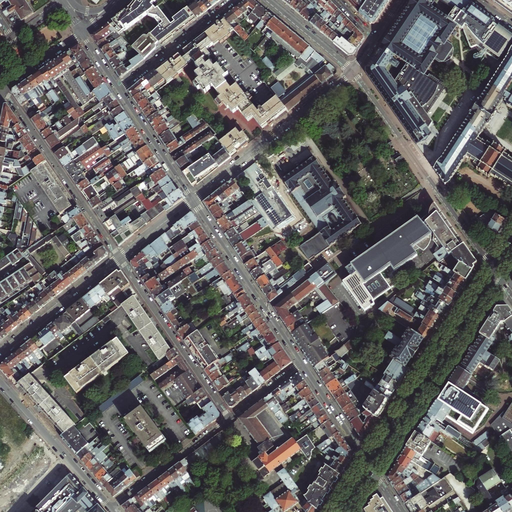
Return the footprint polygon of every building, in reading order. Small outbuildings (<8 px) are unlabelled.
[(25,0),(0,0),(0,4),(5,1),(10,8),(3,13),(6,18),(13,28),(21,23),(34,13),(28,4),(25,0)] [(136,0),(131,7),(108,24),(115,31),(119,35),(148,14),(150,4),(154,0),(136,0)] [(193,1),(192,0),(186,0),(191,6),(188,8),(197,19),(201,16),(204,14),(193,1)] [(208,10),(199,0),(194,0),(193,1),(204,14),(206,12),(208,10)] [(213,7),(206,0),(199,0),(208,10),(210,8),(213,7)] [(251,14),(259,5),(254,1),(252,0),(245,0),(242,2),(248,10),(251,14)] [(295,0),(290,6),(292,8),(294,10),(302,2),(303,0),(295,0)] [(305,5),(302,2),(294,10),(297,13),(300,15),(305,9),(307,7),(311,4),(312,3),(309,0),(305,5)] [(322,1),(323,0),(314,0),(312,3),(311,4),(314,7),(316,8),(318,5),(321,1),(322,1)] [(323,9),(330,1),(329,0),(323,0),(322,1),(321,1),(318,5),(316,8),(319,11),(320,12),(321,11),(319,9),(321,7),(323,9)] [(359,13),(368,0),(346,0),(351,4),(359,13)] [(368,0),(359,13),(359,14),(366,21),(370,25),(375,23),(390,1),(390,0),(368,0)] [(413,0),(406,10),(400,19),(387,38),(387,39),(382,47),(395,55),(407,64),(413,68),(424,75),(430,67),(435,59),(439,62),(445,62),(449,59),(451,57),(452,54),(453,50),(450,44),(447,42),(449,39),(458,26),(453,22),(448,19),(447,18),(432,7),(428,5),(420,0),(413,0)] [(420,0),(428,5),(432,7),(436,0),(437,0),(454,12),(448,19),(453,22),(454,22),(458,15),(460,12),(466,16),(486,31),(487,30),(493,21),(494,20),(486,14),(474,5),(466,0),(420,0)] [(511,0),(495,0),(494,2),(511,14),(511,0)] [(330,10),(334,5),(332,3),(330,1),(323,9),(325,11),(323,13),(321,11),(320,12),(324,16),(326,15),(327,13),(327,12),(329,9),(330,10)] [(248,10),(242,2),(240,5),(237,7),(246,18),(248,17),(245,13),(248,10)] [(197,19),(188,8),(173,20),(174,21),(170,23),(157,7),(156,6),(154,7),(150,4),(148,14),(149,15),(148,16),(155,20),(160,27),(153,34),(152,33),(150,34),(158,43),(162,46),(197,19)] [(262,21),(268,13),(264,9),(259,5),(251,14),(248,17),(255,22),(258,18),(262,21)] [(330,19),(338,10),(336,8),(334,5),(330,10),(329,9),(327,12),(327,13),(326,15),(330,19)] [(246,18),(237,7),(234,9),(231,11),(241,22),(246,18)] [(307,11),(305,9),(300,15),(303,18),(307,21),(312,16),(309,13),(311,11),(309,9),(307,11)] [(333,25),(342,14),(340,12),(338,10),(330,19),(329,21),(333,25)] [(241,22),(231,11),(228,14),(238,25),(241,22)] [(319,17),(311,11),(309,13),(312,16),(307,21),(310,23),(315,27),(324,16),(320,12),(319,11),(318,13),(320,15),(319,17)] [(465,30),(464,31),(465,31),(479,41),(486,31),(466,16),(460,12),(458,15),(454,22),(453,22),(458,26),(460,28),(461,27),(464,29),(465,30)] [(267,26),(274,18),(271,15),(268,13),(262,21),(256,27),(259,29),(264,23),(267,26)] [(238,25),(228,14),(226,15),(223,18),(224,19),(233,29),(234,30),(239,26),(238,25)] [(340,25),(346,18),(344,16),(342,14),(333,25),(337,28),(338,27),(337,25),(338,23),(340,25)] [(324,16),(315,27),(317,29),(320,31),(326,24),(324,22),(326,20),(328,22),(329,21),(324,16)] [(274,33),(282,24),(278,21),(274,18),(267,26),(262,32),(264,34),(265,33),(265,32),(267,30),(269,32),(266,36),(267,36),(269,38),(271,36),(274,33)] [(345,29),(351,22),(348,20),(346,18),(340,25),(338,27),(337,28),(342,33),(343,31),(341,29),(343,28),(345,29)] [(273,118),(285,108),(279,101),(276,97),(262,108),(261,107),(260,107),(259,108),(259,109),(259,110),(258,111),(249,100),(252,98),(248,92),(245,95),(236,85),(230,90),(222,80),(228,74),(220,64),(213,69),(209,64),(211,63),(207,57),(210,55),(206,50),(218,40),(220,43),(231,34),(229,32),(233,29),(224,19),(221,22),(222,24),(221,24),(219,22),(218,22),(217,22),(216,23),(216,24),(217,24),(218,27),(217,28),(214,24),(209,28),(206,30),(204,32),(204,33),(183,50),(187,56),(183,59),(179,54),(173,58),(176,62),(175,63),(173,61),(173,60),(172,60),(171,60),(170,61),(170,62),(172,65),(171,66),(167,61),(161,65),(162,67),(160,69),(156,72),(163,79),(167,83),(172,79),(173,80),(178,76),(177,75),(188,66),(187,65),(191,61),(199,72),(196,74),(200,79),(193,85),(198,90),(200,88),(204,94),(212,87),(220,97),(215,101),(219,107),(225,103),(233,113),(240,108),(244,113),(242,114),(247,120),(252,116),(261,127),(267,123),(269,127),(275,122),(272,119),(273,118)] [(333,25),(329,21),(328,22),(326,24),(320,31),(322,33),(324,35),(333,25)] [(511,34),(499,25),(493,21),(487,30),(506,44),(511,37),(511,35),(511,34)] [(350,35),(356,28),(353,25),(351,22),(345,29),(343,31),(342,33),(339,36),(342,38),(347,32),(350,35)] [(115,31),(108,24),(105,26),(102,28),(106,33),(107,32),(108,34),(108,35),(109,36),(112,34),(115,31)] [(265,57),(261,60),(272,72),(277,78),(297,62),(310,47),(295,35),(284,26),(282,24),(274,33),(271,36),(296,57),(278,71),(265,57)] [(337,28),(333,25),(324,35),(326,37),(329,38),(337,28)] [(249,36),(239,26),(234,30),(244,42),(249,36)] [(106,33),(102,28),(91,36),(95,41),(97,44),(105,38),(109,36),(108,35),(108,34),(107,32),(106,33)] [(342,33),(337,28),(329,38),(331,41),(334,43),(339,36),(342,33)] [(350,35),(361,44),(363,41),(364,39),(364,36),(356,28),(350,35)] [(482,49),(495,60),(497,57),(506,44),(487,30),(486,31),(479,41),(465,31),(464,31),(471,48),(477,45),(482,49)] [(105,38),(97,44),(99,48),(101,50),(116,40),(122,37),(119,35),(115,31),(112,34),(113,36),(107,40),(105,38)] [(135,50),(140,55),(144,60),(155,49),(156,48),(156,47),(156,46),(156,45),(158,43),(150,34),(147,37),(146,37),(146,36),(145,36),(144,36),(143,37),(132,48),(135,50)] [(359,47),(361,44),(350,35),(345,41),(357,50),(359,47)] [(269,38),(267,36),(258,47),(263,50),(271,40),(269,38)] [(357,50),(345,41),(342,38),(339,36),(334,43),(342,50),(350,56),(353,56),(357,50)] [(127,43),(122,37),(116,40),(120,46),(124,52),(109,62),(113,68),(114,70),(116,72),(124,66),(120,61),(122,60),(122,61),(123,61),(127,59),(127,57),(128,56),(125,52),(127,50),(124,45),(127,43)] [(116,40),(101,50),(104,54),(105,56),(120,46),(116,40)] [(66,53),(71,59),(83,51),(81,48),(79,44),(69,51),(66,53)] [(120,46),(105,56),(108,60),(109,62),(124,52),(120,46)] [(279,101),(285,108),(288,112),(314,92),(329,79),(334,75),(332,71),(334,67),(329,63),(322,69),(320,66),(325,60),(310,47),(297,62),(277,78),(280,82),(296,69),(298,67),(300,68),(300,67),(308,73),(310,76),(279,101)] [(395,55),(382,47),(366,69),(366,73),(376,87),(414,142),(417,145),(426,143),(432,135),(429,131),(428,130),(432,123),(426,115),(445,87),(429,76),(428,78),(424,75),(413,68),(407,64),(395,82),(386,69),(395,55)] [(466,157),(478,138),(489,122),(491,119),(503,100),(506,102),(506,103),(506,105),(511,108),(511,47),(511,48),(508,54),(509,54),(503,63),(501,66),(486,89),(441,159),(440,159),(433,169),(445,186),(450,182),(466,157)] [(85,54),(83,51),(71,59),(73,62),(74,64),(75,66),(76,65),(76,64),(87,57),(85,54)] [(65,54),(62,56),(60,57),(71,73),(77,69),(75,66),(74,64),(73,62),(71,59),(66,53),(65,54)] [(124,66),(116,72),(119,77),(120,79),(139,64),(145,60),(144,60),(140,55),(137,58),(124,66)] [(62,66),(64,69),(60,72),(63,75),(83,106),(90,101),(87,97),(83,91),(76,80),(71,73),(60,57),(59,58),(58,59),(62,64),(62,66)] [(88,58),(87,57),(76,64),(76,65),(75,66),(77,69),(90,61),(88,58)] [(60,72),(64,69),(62,66),(62,64),(58,59),(56,60),(54,62),(60,72)] [(93,65),(90,61),(77,69),(71,73),(76,80),(95,68),(93,65)] [(52,63),(51,64),(49,65),(59,78),(63,75),(60,72),(54,62),(52,63)] [(57,85),(61,82),(59,78),(49,65),(48,66),(47,67),(45,67),(57,85)] [(43,69),(41,70),(40,72),(47,83),(50,81),(55,88),(58,86),(57,85),(45,67),(43,69)] [(99,74),(95,68),(76,80),(83,91),(88,88),(89,87),(87,84),(86,85),(83,80),(86,78),(87,77),(92,85),(102,78),(101,77),(99,74)] [(163,79),(156,72),(155,71),(153,72),(148,76),(145,78),(156,92),(161,88),(158,84),(163,79)] [(56,104),(52,99),(49,94),(53,91),(47,83),(40,72),(38,73),(34,75),(33,76),(44,93),(53,105),(56,104)] [(33,76),(30,78),(27,80),(39,96),(44,93),(33,76)] [(104,82),(102,78),(92,85),(91,86),(93,88),(91,89),(90,89),(89,89),(88,88),(83,91),(87,97),(106,84),(104,82)] [(140,82),(144,88),(146,90),(148,93),(150,95),(151,96),(156,93),(156,92),(145,78),(143,80),(140,82)] [(37,108),(43,104),(39,96),(27,80),(26,81),(23,83),(21,84),(35,104),(37,108)] [(68,91),(61,82),(57,85),(58,86),(64,94),(68,91)] [(144,88),(140,82),(135,86),(128,91),(130,94),(133,98),(142,93),(140,90),(141,89),(141,88),(142,89),(143,89),(144,88)] [(286,93),(279,83),(271,89),(279,99),(286,93)] [(21,84),(19,85),(18,87),(28,102),(30,105),(31,107),(35,104),(21,84)] [(110,91),(106,84),(87,97),(90,101),(96,97),(100,103),(113,95),(110,91)] [(22,107),(28,102),(18,87),(15,88),(13,90),(13,93),(22,107)] [(148,93),(146,90),(142,93),(133,98),(135,101),(137,105),(147,98),(147,97),(145,98),(144,96),(148,93)] [(156,93),(151,96),(148,98),(147,98),(137,105),(139,108),(142,112),(159,100),(161,99),(156,93)] [(115,98),(113,95),(100,103),(91,110),(92,113),(100,107),(102,111),(117,101),(115,98)] [(158,108),(162,105),(159,100),(142,112),(143,114),(144,115),(157,107),(158,108)] [(120,105),(117,101),(102,111),(96,115),(98,118),(103,114),(102,113),(103,112),(106,117),(121,107),(120,105)] [(69,102),(63,106),(69,115),(71,114),(75,111),(72,107),(69,102)] [(20,124),(15,116),(6,104),(4,105),(2,117),(0,126),(0,127),(8,129),(10,123),(11,122),(13,125),(11,126),(12,127),(9,129),(12,130),(20,124)] [(147,119),(164,108),(162,105),(158,108),(157,107),(144,115),(146,117),(147,119)] [(33,123),(35,125),(46,117),(44,113),(45,113),(47,113),(53,108),(51,106),(47,109),(41,114),(40,112),(36,114),(38,116),(32,120),(33,123)] [(168,108),(167,106),(164,108),(147,119),(148,121),(150,123),(166,112),(167,112),(166,110),(168,108)] [(124,111),(121,107),(106,117),(88,129),(89,131),(92,135),(105,127),(108,125),(125,113),(124,111)] [(80,108),(75,111),(80,117),(84,114),(80,108)] [(80,118),(80,117),(75,111),(71,114),(75,121),(80,118)] [(170,121),(176,117),(174,115),(170,117),(166,112),(150,123),(152,126),(155,131),(170,121)] [(36,127),(38,129),(42,127),(46,124),(59,115),(57,113),(50,118),(48,115),(46,117),(35,125),(36,127)] [(128,117),(125,113),(108,125),(110,127),(113,125),(115,127),(118,124),(119,126),(129,120),(128,117)] [(40,132),(41,134),(51,128),(53,126),(50,123),(52,122),(53,122),(60,118),(59,115),(46,124),(47,124),(42,127),(38,129),(40,132)] [(196,128),(202,124),(193,115),(189,117),(196,128)] [(68,116),(62,120),(67,127),(72,123),(68,116)] [(49,146),(52,149),(61,143),(58,139),(79,125),(81,129),(86,126),(80,118),(75,121),(72,123),(67,127),(57,133),(46,141),(49,146)] [(133,125),(129,120),(119,126),(118,124),(115,127),(113,125),(110,127),(108,125),(105,127),(115,141),(118,139),(135,128),(133,125)] [(170,121),(155,131),(158,135),(159,137),(180,124),(181,123),(178,120),(172,125),(170,123),(171,122),(170,121)] [(205,122),(202,124),(196,128),(182,137),(186,142),(187,141),(190,139),(194,136),(197,134),(201,132),(204,130),(207,128),(209,127),(205,122)] [(17,135),(24,130),(22,127),(20,124),(12,130),(14,137),(17,135)] [(180,124),(159,137),(163,143),(166,148),(177,140),(172,132),(173,131),(174,132),(175,132),(182,127),(180,124)] [(70,141),(72,143),(73,142),(79,138),(84,135),(89,131),(88,129),(86,126),(81,129),(70,137),(72,139),(70,141)] [(8,129),(0,127),(0,134),(14,137),(12,130),(9,129),(8,129)] [(45,140),(46,141),(57,133),(57,132),(56,132),(55,131),(54,132),(51,128),(41,134),(43,136),(45,140)] [(138,133),(135,128),(118,139),(121,144),(113,149),(115,152),(120,149),(140,135),(138,133)] [(21,140),(28,136),(26,133),(24,130),(17,135),(21,140)] [(226,138),(219,143),(229,156),(235,151),(237,153),(241,150),(248,144),(246,142),(245,141),(248,139),(243,132),(240,135),(236,130),(226,138)] [(214,137),(211,132),(209,133),(205,135),(202,137),(199,139),(196,142),(192,144),(189,146),(186,148),(182,150),(179,153),(175,155),(172,157),(176,162),(197,148),(202,145),(208,141),(214,137)] [(14,137),(0,134),(0,141),(6,143),(7,143),(8,139),(14,140),(14,143),(12,143),(12,144),(13,144),(13,145),(16,144),(16,143),(15,139),(14,137)] [(87,139),(84,135),(79,138),(83,145),(86,143),(85,141),(87,139)] [(143,139),(140,135),(120,149),(121,150),(123,149),(126,153),(134,148),(144,141),(143,139)] [(19,153),(33,143),(30,140),(28,136),(21,140),(19,141),(19,142),(21,145),(16,149),(19,153)] [(177,140),(166,148),(168,150),(170,153),(186,142),(182,137),(177,140)] [(83,145),(73,152),(76,155),(78,158),(98,144),(93,138),(86,143),(83,145)] [(478,138),(466,157),(474,162),(473,164),(478,167),(476,169),(489,177),(490,175),(495,178),(495,177),(511,188),(511,159),(509,157),(510,156),(505,153),(506,151),(493,143),(492,145),(487,142),(486,143),(478,138)] [(390,140),(384,144),(387,149),(392,146),(392,143),(390,140)] [(146,145),(144,141),(134,148),(137,152),(137,153),(136,151),(133,153),(133,152),(127,156),(127,157),(124,159),(124,160),(125,162),(147,147),(146,145)] [(72,143),(65,148),(67,151),(70,149),(75,145),(73,142),(72,143)] [(221,151),(217,154),(221,158),(225,163),(228,160),(231,158),(229,156),(219,143),(219,142),(216,144),(221,151)] [(7,143),(6,143),(6,147),(5,150),(12,152),(13,145),(13,144),(12,144),(7,143)] [(28,155),(37,149),(35,146),(33,143),(19,153),(19,157),(18,162),(25,157),(23,153),(25,151),(28,155)] [(53,152),(55,155),(65,148),(61,143),(52,149),(53,152)] [(67,172),(77,187),(87,180),(83,174),(87,171),(91,177),(98,172),(111,163),(107,157),(102,150),(98,144),(78,158),(64,168),(67,172)] [(107,146),(102,150),(107,157),(112,154),(107,146)] [(150,150),(147,147),(125,162),(123,163),(124,164),(127,168),(134,164),(134,161),(139,158),(140,159),(151,152),(150,150)] [(59,160),(60,161),(72,153),(70,149),(67,151),(65,148),(55,155),(56,156),(59,160)] [(199,152),(197,148),(176,162),(180,168),(183,172),(192,166),(190,164),(193,162),(190,158),(199,152)] [(12,152),(5,150),(0,149),(0,158),(5,159),(16,161),(18,162),(19,157),(19,153),(14,152),(12,152)] [(25,157),(28,160),(39,152),(38,151),(37,149),(28,155),(25,157)] [(294,159),(298,164),(311,155),(307,149),(294,159)] [(207,152),(209,155),(219,167),(222,165),(225,163),(221,158),(217,154),(215,156),(211,151),(209,152),(209,151),(207,152)] [(30,164),(33,162),(42,156),(41,154),(39,152),(28,160),(27,161),(30,164)] [(63,166),(64,168),(78,158),(76,155),(73,152),(72,153),(60,161),(61,163),(63,166)] [(153,155),(151,152),(140,159),(135,162),(139,167),(155,157),(153,155)] [(192,166),(183,172),(189,181),(192,186),(196,183),(197,185),(207,177),(219,167),(209,155),(192,166)] [(399,155),(394,158),(397,163),(403,159),(401,155),(399,155)] [(37,168),(46,162),(44,159),(42,156),(33,162),(37,168)] [(157,161),(155,157),(139,167),(134,171),(138,177),(146,172),(159,163),(157,161)] [(5,159),(0,158),(0,172),(3,173),(4,165),(9,166),(10,163),(5,162),(5,159)] [(332,183),(314,158),(282,180),(320,233),(300,247),(309,260),(314,257),(315,258),(361,226),(344,199),(346,198),(340,189),(335,181),(332,183)] [(23,178),(25,176),(22,170),(18,162),(16,161),(14,168),(16,169),(20,177),(23,178)] [(59,215),(63,213),(75,205),(59,181),(46,162),(37,168),(31,173),(59,215)] [(80,190),(82,193),(92,186),(105,176),(115,169),(111,163),(98,172),(100,175),(92,181),(91,180),(89,182),(87,180),(77,187),(80,190)] [(161,167),(159,163),(146,172),(149,177),(148,177),(149,179),(163,170),(161,167)] [(113,187),(113,186),(123,180),(122,179),(124,177),(127,175),(120,165),(115,169),(105,176),(113,187)] [(26,167),(23,169),(22,170),(25,176),(30,173),(28,169),(27,166),(26,167)] [(166,175),(163,170),(149,179),(143,183),(148,190),(158,184),(168,177),(166,175)] [(3,173),(0,172),(0,179),(6,180),(13,181),(14,175),(3,173)] [(268,225),(273,231),(278,227),(280,230),(294,219),(262,173),(258,176),(261,181),(259,183),(260,185),(259,186),(263,193),(250,202),(254,206),(258,212),(263,218),(268,225)] [(170,181),(168,177),(158,184),(159,185),(153,189),(156,193),(159,192),(172,183),(170,181)] [(240,195),(243,192),(239,187),(232,179),(230,182),(227,184),(239,199),(239,200),(242,198),(240,195)] [(113,186),(117,192),(127,186),(126,185),(123,180),(113,186)] [(105,192),(110,188),(106,182),(101,185),(105,192)] [(104,225),(116,217),(140,200),(138,197),(142,194),(148,190),(143,183),(130,191),(127,186),(117,192),(110,198),(93,209),(99,218),(104,225)] [(176,189),(172,183),(159,192),(160,194),(159,195),(160,198),(156,200),(157,201),(151,205),(148,199),(146,200),(142,203),(148,211),(149,210),(152,208),(155,206),(158,205),(160,203),(161,202),(164,200),(165,200),(177,191),(176,189)] [(239,199),(227,184),(224,186),(221,189),(231,202),(233,201),(232,199),(233,198),(236,201),(239,199)] [(4,187),(0,186),(0,193),(3,194),(3,191),(8,191),(9,188),(4,187)] [(89,203),(98,197),(99,196),(92,186),(82,193),(86,199),(89,203)] [(231,202),(221,189),(219,190),(215,193),(222,201),(226,207),(227,208),(230,206),(227,202),(228,201),(229,203),(231,202)] [(182,198),(177,191),(165,200),(168,205),(163,208),(165,210),(166,212),(183,200),(182,198)] [(92,208),(93,209),(110,198),(107,193),(103,196),(104,198),(100,200),(98,197),(89,203),(90,205),(92,208)] [(206,208),(208,210),(222,201),(215,193),(209,198),(203,203),(206,208)] [(142,194),(138,197),(140,200),(142,203),(146,200),(142,194)] [(462,205),(467,209),(473,202),(467,198),(462,205)] [(18,200),(17,204),(14,220),(19,222),(20,223),(24,224),(22,233),(20,233),(19,240),(17,240),(16,249),(18,250),(22,255),(26,252),(21,251),(22,248),(27,248),(29,250),(39,243),(45,239),(18,200)] [(211,215),(212,216),(226,207),(222,201),(208,210),(211,215)] [(233,211),(231,213),(216,223),(219,227),(221,229),(254,206),(250,202),(249,201),(237,209),(233,211)] [(462,246),(464,245),(456,234),(452,228),(435,204),(433,201),(432,203),(430,204),(429,206),(429,208),(428,210),(428,212),(428,214),(420,220),(418,218),(396,234),(390,226),(382,231),(374,238),(379,246),(351,265),(345,269),(350,277),(344,282),(362,308),(365,311),(374,304),(372,301),(373,300),(374,300),(390,289),(398,283),(391,274),(417,256),(414,252),(419,248),(423,251),(426,250),(427,249),(429,247),(430,245),(431,243),(431,240),(431,238),(431,235),(433,235),(433,237),(434,239),(434,240),(443,253),(445,251),(448,256),(452,253),(462,246)] [(228,209),(231,213),(233,211),(237,209),(233,204),(228,209)] [(62,218),(66,225),(82,214),(78,210),(75,205),(63,213),(65,216),(62,218)] [(258,212),(254,206),(221,229),(223,233),(225,235),(245,221),(253,215),(258,212)] [(215,221),(216,223),(231,213),(228,209),(227,208),(226,207),(212,216),(215,221)] [(154,218),(157,216),(152,208),(149,210),(154,218)] [(492,220),(501,227),(503,223),(505,221),(496,214),(485,208),(486,213),(484,216),(486,217),(488,214),(490,216),(492,215),(494,217),(492,220)] [(151,221),(154,218),(149,210),(148,211),(146,213),(151,221)] [(263,218),(258,212),(253,215),(258,222),(263,218)] [(147,224),(151,221),(146,213),(141,216),(142,217),(147,224)] [(67,232),(85,220),(83,217),(82,214),(66,225),(63,227),(67,232)] [(164,234),(161,237),(165,244),(170,241),(181,234),(198,222),(196,219),(193,214),(190,214),(183,219),(164,234)] [(108,231),(111,236),(121,229),(126,225),(133,235),(137,232),(147,224),(142,217),(130,226),(129,223),(132,221),(130,218),(121,224),(116,217),(104,225),(108,231)] [(249,227),(229,241),(232,246),(233,248),(244,241),(268,225),(263,218),(258,222),(249,227)] [(487,228),(497,234),(499,230),(501,227),(492,220),(488,218),(486,222),(479,218),(476,220),(487,228)] [(78,233),(89,225),(87,222),(85,220),(67,232),(71,237),(74,235),(72,233),(76,230),(78,233)] [(245,221),(225,235),(228,240),(229,241),(249,227),(245,221)] [(186,238),(202,227),(200,225),(198,222),(181,234),(182,235),(183,234),(186,238)] [(84,239),(94,232),(92,229),(89,225),(78,233),(74,235),(71,237),(76,244),(79,242),(77,238),(81,235),(84,239)] [(119,247),(133,235),(126,225),(121,229),(111,236),(113,238),(119,247)] [(197,240),(206,234),(205,232),(202,227),(186,238),(173,246),(169,250),(178,263),(179,262),(183,260),(187,257),(191,254),(187,247),(189,246),(197,240)] [(87,244),(97,237),(96,236),(95,233),(94,232),(84,239),(79,242),(76,244),(80,248),(87,244)] [(195,251),(211,241),(209,238),(206,234),(197,240),(200,245),(198,246),(196,246),(190,250),(190,248),(189,246),(187,247),(191,254),(195,251)] [(13,248),(16,249),(17,240),(18,237),(11,235),(9,238),(12,241),(13,248)] [(63,246),(65,248),(70,244),(63,235),(58,239),(63,246)] [(39,243),(42,247),(47,244),(52,240),(49,236),(45,239),(39,243)] [(56,237),(52,240),(56,245),(59,249),(63,246),(58,239),(56,237)] [(84,253),(101,242),(99,240),(97,237),(87,244),(88,247),(82,251),(84,253)] [(165,244),(161,237),(156,241),(150,246),(164,265),(168,270),(172,267),(175,265),(178,263),(169,250),(165,244)] [(173,246),(170,241),(165,244),(169,250),(173,246)] [(202,254),(214,246),(213,244),(211,241),(195,251),(199,257),(200,258),(201,257),(202,254)] [(244,241),(233,248),(236,252),(240,258),(251,251),(244,241)] [(244,264),(249,271),(250,273),(276,256),(287,248),(281,241),(265,251),(270,257),(268,259),(266,259),(261,262),(261,264),(259,265),(258,264),(259,263),(259,262),(259,261),(258,261),(257,261),(256,261),(259,259),(258,256),(244,264)] [(88,258),(104,247),(102,245),(101,242),(84,253),(88,258)] [(29,250),(32,254),(37,251),(42,247),(39,243),(29,250)] [(452,272),(466,281),(471,273),(474,268),(473,266),(477,264),(470,253),(464,245),(462,246),(452,253),(458,263),(452,272)] [(63,246),(59,249),(62,253),(66,257),(70,254),(65,248),(63,246)] [(164,265),(150,246),(146,249),(142,252),(149,262),(151,264),(156,270),(157,269),(160,268),(164,265)] [(201,260),(216,249),(215,248),(214,246),(202,254),(201,257),(200,258),(201,260)] [(104,247),(88,258),(94,266),(101,261),(107,256),(108,253),(106,250),(104,247)] [(219,254),(216,249),(201,260),(195,264),(197,266),(204,262),(207,266),(221,256),(219,254)] [(251,251),(240,258),(243,262),(244,264),(258,256),(254,249),(251,251)] [(0,269),(1,270),(11,263),(12,266),(15,274),(0,284),(0,309),(3,308),(22,295),(27,292),(31,289),(36,286),(39,284),(44,281),(45,280),(44,279),(42,277),(34,269),(27,260),(22,255),(18,250),(4,259),(0,261),(0,269)] [(31,257),(31,254),(32,254),(29,250),(26,252),(22,255),(27,260),(31,257)] [(75,256),(87,272),(91,269),(94,266),(88,258),(84,253),(82,251),(76,256),(75,256)] [(131,264),(136,271),(149,262),(142,252),(139,255),(131,261),(131,264)] [(70,260),(76,267),(83,275),(85,274),(87,272),(75,256),(73,258),(71,259),(70,260)] [(215,270),(225,263),(224,260),(221,256),(207,266),(199,271),(203,276),(214,269),(215,270)] [(276,256),(250,273),(254,279),(256,282),(275,269),(283,264),(276,256)] [(34,269),(39,265),(35,261),(31,257),(27,260),(34,269)] [(65,264),(71,271),(78,279),(81,277),(83,275),(76,267),(73,270),(72,269),(73,267),(68,262),(65,264)] [(139,276),(142,280),(149,275),(146,271),(148,269),(147,267),(151,264),(149,262),(136,271),(139,276)] [(219,279),(231,271),(229,268),(225,263),(215,270),(205,276),(208,281),(216,276),(216,277),(217,276),(219,279)] [(309,264),(303,268),(307,273),(313,269),(310,265),(309,264)] [(329,264),(317,274),(325,284),(338,274),(329,264)] [(34,269),(42,277),(46,273),(42,269),(39,265),(34,269)] [(450,274),(447,279),(461,288),(463,284),(466,281),(452,272),(442,265),(440,269),(448,275),(449,273),(450,274)] [(67,275),(73,283),(76,281),(78,279),(71,271),(68,274),(67,273),(68,272),(68,271),(63,266),(61,268),(67,275)] [(189,268),(186,269),(184,271),(185,273),(188,278),(195,273),(197,272),(195,269),(193,271),(192,273),(189,268)] [(275,269),(256,282),(260,288),(262,291),(285,275),(289,272),(286,268),(278,273),(275,269)] [(303,268),(275,290),(266,297),(269,301),(270,303),(307,273),(303,268)] [(144,284),(145,285),(152,280),(150,277),(151,276),(152,277),(156,274),(157,275),(159,274),(159,272),(157,269),(156,270),(149,275),(142,280),(143,282),(144,284)] [(220,287),(235,277),(233,275),(231,271),(219,279),(213,283),(217,289),(220,287)] [(55,272),(50,276),(62,292),(66,289),(71,285),(61,273),(58,276),(55,272)] [(62,272),(61,273),(71,285),(72,284),(73,283),(67,275),(66,275),(65,276),(62,272)] [(100,286),(108,296),(119,288),(122,291),(130,285),(121,272),(119,274),(118,272),(110,278),(100,286)] [(442,285),(457,294),(459,291),(461,288),(447,279),(438,272),(434,279),(442,285)] [(200,280),(195,273),(188,278),(193,285),(200,280)] [(327,301),(332,307),(339,302),(325,284),(317,274),(310,279),(317,288),(327,301)] [(285,275),(262,291),(265,295),(266,297),(275,290),(273,286),(275,286),(276,284),(277,285),(285,280),(284,280),(287,278),(285,275)] [(44,281),(57,296),(59,294),(62,292),(50,276),(46,279),(45,280),(44,281)] [(233,295),(243,289),(240,285),(235,277),(220,287),(226,296),(225,296),(226,296),(223,298),(228,307),(230,306),(232,304),(229,300),(228,298),(230,297),(233,295)] [(147,289),(150,293),(161,286),(159,283),(160,282),(161,281),(160,280),(158,280),(158,281),(156,278),(152,280),(145,285),(147,289)] [(188,278),(184,281),(182,282),(188,291),(194,287),(193,285),(188,278)] [(315,290),(317,288),(310,279),(291,294),(298,303),(315,290)] [(39,284),(52,300),(54,298),(57,296),(44,281),(39,284)] [(168,284),(169,287),(171,289),(172,289),(176,287),(172,281),(170,282),(168,284)] [(428,285),(453,301),(455,297),(457,294),(442,285),(440,288),(430,282),(428,285)] [(37,293),(38,295),(46,305),(49,302),(52,300),(39,284),(36,286),(40,291),(37,293)] [(155,300),(162,295),(170,290),(171,289),(169,287),(168,288),(168,287),(166,288),(164,284),(161,286),(150,293),(152,296),(155,300)] [(176,287),(172,289),(175,293),(182,288),(179,284),(176,287)] [(124,294),(129,300),(134,296),(136,294),(133,290),(130,285),(122,291),(124,294)] [(425,292),(449,307),(451,304),(453,301),(428,285),(426,288),(427,289),(425,292)] [(111,300),(108,296),(100,286),(98,288),(94,290),(102,300),(105,297),(109,302),(111,300)] [(198,294),(194,287),(188,291),(193,297),(198,294)] [(325,302),(327,301),(317,288),(315,290),(325,302)] [(31,298),(33,300),(40,309),(43,307),(46,305),(38,295),(36,297),(34,294),(31,289),(27,292),(30,296),(31,298)] [(237,301),(246,294),(245,292),(243,289),(233,295),(237,301)] [(102,300),(94,290),(91,293),(89,295),(96,305),(102,300)] [(162,295),(155,300),(158,304),(161,309),(170,303),(169,301),(174,297),(170,290),(162,295)] [(22,295),(27,301),(36,313),(38,311),(40,309),(33,300),(31,301),(30,299),(31,298),(30,296),(27,292),(22,295)] [(421,305),(421,306),(441,319),(445,313),(449,307),(425,292),(423,294),(421,293),(420,293),(418,292),(416,295),(418,296),(417,297),(424,301),(421,305)] [(116,306),(118,308),(121,306),(129,300),(124,294),(113,302),(116,306)] [(228,315),(250,300),(249,298),(246,294),(237,301),(235,302),(232,304),(230,306),(232,308),(230,310),(230,311),(227,313),(228,315)] [(291,294),(273,308),(276,311),(281,320),(283,322),(294,314),(291,309),(298,303),(291,294)] [(96,305),(89,295),(86,297),(82,300),(90,309),(95,305),(97,307),(98,307),(96,305)] [(159,361),(165,356),(172,351),(153,325),(138,302),(134,296),(129,300),(121,306),(125,311),(142,335),(150,348),(159,361)] [(388,302),(413,318),(416,313),(393,298),(388,302)] [(90,309),(82,300),(75,306),(67,312),(69,315),(70,315),(75,321),(90,309)] [(244,312),(254,305),(252,302),(250,300),(228,315),(218,322),(221,327),(227,324),(224,320),(229,317),(238,312),(240,315),(244,312)] [(24,307),(32,316),(34,314),(36,313),(27,301),(24,303),(23,302),(21,303),(24,307)] [(325,302),(316,308),(320,314),(332,307),(327,301),(325,302)] [(386,315),(409,329),(427,341),(428,339),(431,335),(433,331),(413,318),(388,302),(379,310),(381,311),(386,315)] [(164,312),(166,315),(175,309),(170,303),(161,309),(164,312)] [(11,309),(14,312),(23,323),(25,321),(27,320),(17,307),(16,305),(11,309)] [(241,323),(258,312),(256,309),(255,307),(254,305),(244,312),(246,315),(241,318),(239,315),(236,317),(238,319),(230,324),(229,322),(227,324),(221,327),(225,334),(241,323)] [(17,307),(27,320),(29,318),(32,316),(24,307),(23,308),(21,306),(20,307),(18,306),(17,307)] [(421,306),(416,313),(437,326),(439,323),(441,319),(421,306)] [(511,339),(511,312),(508,307),(502,307),(496,307),(493,313),(484,327),(480,333),(481,334),(491,341),(499,328),(505,327),(507,330),(506,331),(511,339)] [(4,320),(13,331),(16,329),(18,327),(5,311),(3,308),(0,309),(0,310),(2,313),(6,318),(4,320)] [(5,311),(18,327),(20,325),(23,323),(14,312),(11,313),(7,309),(5,311)] [(169,320),(172,324),(181,317),(180,316),(176,319),(174,316),(178,313),(175,309),(166,315),(169,320)] [(298,311),(294,314),(283,322),(285,325),(287,329),(302,319),(303,318),(298,311)] [(69,315),(67,312),(59,318),(53,323),(61,333),(75,321),(70,315),(69,315)] [(245,329),(262,318),(260,315),(258,312),(241,323),(245,329)] [(416,313),(413,318),(433,331),(435,329),(437,326),(416,313)] [(0,323),(0,325),(8,335),(10,333),(13,331),(4,320),(0,315),(0,321),(1,322),(2,322),(0,323)] [(110,315),(102,320),(105,324),(111,319),(111,320),(113,319),(110,315)] [(100,322),(95,316),(80,327),(85,334),(100,322)] [(175,328),(177,332),(187,326),(181,317),(172,324),(175,328)] [(250,335),(266,324),(264,321),(262,318),(245,329),(243,331),(245,334),(246,333),(248,336),(250,335)] [(302,319),(287,329),(289,331),(291,334),(306,324),(309,322),(308,320),(304,323),(302,319)] [(61,333),(53,323),(50,326),(47,327),(56,338),(57,339),(59,337),(61,339),(64,337),(61,333)] [(181,337),(184,341),(198,332),(192,323),(187,326),(177,332),(181,337)] [(253,341),(258,338),(270,329),(269,327),(266,324),(250,335),(253,341)] [(311,330),(306,324),(291,334),(294,339),(299,346),(303,353),(308,360),(311,364),(312,366),(314,368),(329,358),(325,352),(326,351),(312,329),(311,330)] [(56,338),(47,327),(44,331),(38,335),(37,336),(38,336),(34,340),(33,339),(32,340),(40,350),(56,338)] [(260,342),(273,334),(271,331),(270,329),(258,338),(260,342)] [(393,360),(408,370),(417,356),(427,341),(409,329),(401,340),(389,332),(384,338),(397,347),(390,358),(393,360)] [(194,357),(205,371),(220,361),(199,331),(198,332),(184,341),(194,357)] [(264,347),(277,339),(275,337),(273,334),(260,342),(263,346),(254,352),(256,354),(258,358),(267,352),(264,347)] [(494,343),(491,341),(481,334),(473,347),(471,346),(470,348),(469,350),(470,351),(459,368),(472,376),(481,363),(494,372),(501,361),(487,352),(494,343)] [(70,345),(66,339),(60,343),(64,349),(70,345)] [(73,373),(65,379),(77,393),(84,388),(120,360),(129,354),(117,339),(109,345),(73,373)] [(264,347),(267,352),(279,343),(278,342),(277,339),(264,347)] [(40,350),(32,340),(29,342),(26,344),(37,357),(40,355),(42,357),(44,355),(40,350)] [(248,352),(252,348),(249,343),(237,351),(241,356),(248,352)] [(271,360),(274,358),(284,351),(280,345),(279,343),(267,352),(258,358),(260,361),(268,356),(267,357),(269,359),(270,359),(271,360)] [(37,357),(26,344),(24,347),(21,349),(30,361),(31,362),(35,359),(35,360),(35,361),(40,367),(43,365),(37,357)] [(251,357),(256,354),(254,352),(252,348),(248,352),(251,357)] [(30,361),(21,349),(18,351),(15,353),(25,365),(28,369),(31,367),(28,363),(30,361)] [(174,360),(179,357),(177,353),(174,349),(172,351),(165,356),(169,361),(167,362),(166,361),(165,360),(159,365),(159,366),(160,367),(159,368),(160,370),(163,368),(166,365),(170,363),(174,360)] [(274,358),(276,362),(282,370),(292,362),(289,358),(286,353),(284,351),(274,358)] [(25,365),(15,353),(13,355),(10,357),(23,373),(26,378),(28,376),(25,372),(27,371),(25,368),(24,369),(22,367),(25,365)] [(232,354),(224,359),(225,361),(228,365),(236,360),(232,354)] [(336,363),(336,362),(340,360),(336,354),(332,357),(334,360),(336,363)] [(23,373),(10,357),(7,360),(5,362),(17,378),(23,373)] [(179,357),(174,360),(177,365),(178,367),(178,366),(183,363),(181,360),(179,357)] [(332,357),(329,358),(314,368),(316,372),(318,374),(329,367),(327,364),(334,360),(332,357)] [(207,375),(209,377),(219,371),(220,370),(219,370),(222,368),(220,365),(225,361),(224,359),(223,358),(220,361),(205,371),(207,375)] [(339,369),(344,372),(348,366),(340,360),(336,362),(339,365),(342,365),(339,369)] [(383,375),(385,376),(398,385),(404,376),(408,370),(393,360),(383,375)] [(17,378),(5,362),(0,365),(0,369),(5,374),(15,386),(18,384),(21,382),(17,378)] [(260,374),(265,383),(270,379),(278,373),(282,370),(276,362),(260,374)] [(184,375),(189,371),(187,369),(185,365),(180,368),(179,369),(180,370),(184,375)] [(331,371),(329,367),(318,374),(320,377),(322,380),(339,369),(338,367),(331,371)] [(472,376),(459,368),(458,367),(447,383),(474,400),(482,387),(470,380),(472,376)] [(256,369),(249,374),(259,388),(262,385),(265,383),(260,374),(256,369)] [(344,372),(339,369),(322,380),(324,384),(326,386),(336,379),(345,373),(344,372)] [(189,399),(202,390),(195,379),(189,371),(184,375),(180,377),(176,380),(175,380),(177,382),(188,399),(189,399)] [(212,381),(213,384),(224,377),(219,371),(209,377),(212,381)] [(243,378),(245,382),(253,392),(257,389),(259,388),(249,374),(248,372),(247,372),(248,375),(243,378)] [(290,392),(305,381),(303,379),(299,373),(285,383),(284,384),(288,389),(289,389),(290,389),(290,390),(290,391),(290,392)] [(21,382),(18,384),(22,388),(23,390),(37,405),(41,409),(64,435),(74,426),(76,425),(64,411),(52,399),(35,379),(30,375),(28,376),(26,378),(21,382)] [(338,383),(336,379),(326,386),(329,391),(332,395),(347,385),(355,379),(356,378),(354,375),(343,382),(342,380),(338,383)] [(140,376),(95,410),(99,416),(144,382),(140,376)] [(219,392),(225,388),(236,380),(234,377),(230,380),(231,382),(229,382),(225,376),(224,377),(213,384),(216,388),(219,392)] [(373,381),(377,384),(392,394),(395,390),(398,385),(385,376),(381,382),(375,378),(373,381)] [(355,379),(347,385),(351,391),(357,400),(358,402),(361,406),(364,409),(366,410),(367,411),(377,418),(383,409),(388,401),(374,391),(367,402),(361,394),(358,388),(361,383),(360,382),(355,379)] [(361,383),(374,391),(388,401),(390,398),(392,394),(377,384),(374,388),(373,388),(374,387),(362,379),(360,382),(361,383)] [(300,394),(309,387),(307,384),(305,381),(290,392),(286,395),(287,398),(286,399),(288,402),(291,400),(288,397),(297,391),(300,394)] [(234,387),(234,388),(242,400),(247,397),(248,396),(240,384),(238,382),(237,383),(238,384),(234,387)] [(241,383),(240,384),(248,396),(249,395),(253,392),(245,382),(242,384),(241,383)] [(288,389),(284,384),(283,385),(278,389),(284,397),(286,395),(290,392),(290,391),(290,390),(290,389),(289,389),(288,389)] [(347,385),(332,395),(334,398),(336,401),(351,391),(347,385)] [(302,401),(313,394),(311,391),(309,387),(300,394),(295,397),(297,400),(299,400),(299,401),(301,400),(302,401)] [(221,394),(222,396),(228,392),(225,388),(219,392),(221,394)] [(234,388),(228,392),(237,404),(238,403),(242,400),(234,388)] [(284,397),(278,389),(275,391),(274,392),(281,400),(285,398),(284,397)] [(197,405),(207,397),(205,394),(202,390),(189,399),(193,403),(195,401),(197,405)] [(351,391),(336,401),(339,406),(342,410),(352,403),(357,400),(351,391)] [(228,392),(222,396),(230,407),(233,408),(235,406),(237,404),(228,392)] [(281,400),(274,392),(271,394),(281,407),(284,405),(282,402),(281,400)] [(281,407),(271,394),(265,399),(263,400),(269,407),(281,424),(287,419),(281,411),(279,411),(279,412),(278,410),(281,408),(281,407)] [(302,409),(316,399),(314,396),(313,394),(302,401),(293,408),(295,411),(299,408),(300,410),(302,409)] [(450,408),(454,401),(444,395),(440,401),(450,408)] [(202,410),(204,409),(212,404),(210,401),(207,397),(197,405),(202,410)] [(292,423),(299,419),(320,404),(318,401),(316,399),(302,409),(303,410),(298,414),(297,412),(289,418),(292,423)] [(269,407),(263,400),(262,401),(239,418),(260,447),(258,449),(263,455),(252,463),(264,478),(301,450),(296,443),(293,439),(271,456),(268,452),(274,447),(272,444),(284,435),(265,410),(269,407)] [(455,418),(457,413),(454,411),(437,400),(433,406),(428,413),(442,423),(445,419),(448,421),(448,420),(451,421),(453,417),(455,418)] [(284,405),(281,407),(281,408),(285,413),(293,408),(288,402),(284,405)] [(352,403),(342,410),(344,414),(346,416),(361,406),(358,402),(357,402),(358,404),(354,406),(352,403)] [(200,420),(206,428),(216,420),(218,418),(219,414),(212,404),(204,409),(208,414),(200,420)] [(307,417),(309,419),(323,410),(322,407),(320,404),(299,419),(301,421),(307,417)] [(361,406),(346,416),(348,420),(350,422),(358,417),(362,415),(360,412),(362,411),(361,410),(364,409),(361,406)] [(139,438),(149,452),(166,440),(154,424),(142,408),(125,420),(139,438)] [(308,428),(313,425),(327,415),(325,412),(323,410),(309,419),(304,423),(308,428)] [(377,418),(367,411),(364,413),(362,415),(365,417),(365,418),(360,420),(358,417),(350,422),(351,424),(360,438),(364,438),(370,428),(377,418)] [(442,423),(428,413),(426,416),(425,418),(439,427),(442,423)] [(318,428),(331,420),(329,418),(327,415),(313,425),(313,426),(315,424),(318,428)] [(198,418),(188,425),(196,436),(197,434),(206,428),(200,420),(198,418)] [(439,427),(425,418),(420,425),(415,432),(431,443),(434,444),(441,434),(438,433),(440,431),(448,436),(449,436),(452,438),(453,436),(445,431),(439,427)] [(511,434),(510,431),(511,429),(511,424),(504,419),(502,421),(498,418),(491,426),(511,457),(511,434)] [(309,460),(311,455),(312,451),(316,448),(339,432),(335,427),(335,426),(331,420),(318,428),(296,443),(301,450),(309,460)] [(74,426),(64,435),(61,437),(64,439),(63,440),(71,449),(76,456),(89,444),(81,435),(81,434),(74,426)] [(445,431),(453,436),(461,442),(463,437),(461,436),(461,434),(457,432),(456,432),(453,431),(453,429),(449,427),(448,427),(447,429),(445,431)] [(227,428),(187,459),(194,469),(197,468),(199,467),(202,465),(206,463),(210,460),(214,456),(219,451),(223,445),(227,440),(229,437),(231,434),(227,428)] [(335,451),(338,453),(349,461),(352,456),(353,454),(341,436),(339,432),(316,448),(323,452),(329,448),(331,448),(332,446),(334,445),(332,441),(334,439),(340,447),(335,451)] [(431,443),(415,432),(413,436),(408,444),(407,445),(406,447),(419,456),(422,457),(423,455),(431,443)] [(89,444),(76,456),(79,459),(81,461),(88,455),(95,449),(92,446),(95,443),(93,441),(89,444)] [(477,447),(473,450),(479,453),(485,449),(481,444),(477,447)] [(88,455),(81,461),(84,464),(86,466),(102,451),(107,447),(105,445),(100,450),(97,447),(95,449),(88,455)] [(419,456),(406,447),(403,451),(401,455),(415,464),(429,473),(431,469),(417,459),(419,456)] [(328,456),(345,467),(348,463),(349,461),(338,453),(335,457),(333,455),(331,455),(334,451),(331,448),(329,448),(323,452),(328,456)] [(102,451),(86,466),(89,469),(90,471),(107,457),(102,451)] [(396,463),(408,471),(414,475),(419,478),(424,481),(428,479),(412,469),(415,464),(401,455),(399,458),(396,463)] [(326,465),(339,474),(340,475),(343,471),(345,467),(328,456),(326,459),(329,461),(326,465)] [(107,457),(90,471),(93,474),(95,476),(111,462),(107,457)] [(185,459),(180,463),(185,470),(187,469),(186,467),(188,465),(189,464),(185,459)] [(111,462),(95,476),(98,480),(99,482),(108,474),(106,471),(114,464),(111,462)] [(185,470),(180,463),(179,464),(174,467),(185,481),(188,479),(191,484),(193,483),(194,486),(196,485),(185,470)] [(302,494),(305,498),(308,502),(317,510),(330,490),(338,479),(336,478),(339,474),(326,465),(323,463),(320,467),(318,466),(315,471),(316,472),(308,485),(306,484),(303,489),(305,490),(302,494)] [(408,471),(396,463),(392,468),(387,477),(388,479),(391,483),(408,471)] [(125,468),(122,471),(132,483),(136,480),(137,479),(136,478),(132,472),(127,465),(124,467),(125,468)] [(434,465),(431,469),(429,473),(433,475),(435,476),(440,469),(434,465)] [(185,481),(174,467),(170,470),(168,472),(179,486),(182,491),(185,489),(181,484),(185,481)] [(295,494),(299,490),(285,469),(278,474),(284,483),(263,497),(265,499),(263,500),(266,504),(265,506),(269,511),(285,511),(299,503),(300,505),(300,504),(301,504),(301,503),(300,501),(296,495),(295,494)] [(108,474),(99,482),(102,484),(104,487),(110,482),(111,481),(113,479),(115,477),(116,476),(117,475),(119,474),(117,471),(112,475),(113,477),(112,477),(108,474)] [(118,476),(121,478),(128,487),(129,486),(132,483),(122,471),(121,472),(122,473),(121,474),(120,473),(119,474),(117,475),(118,476)] [(409,478),(414,475),(408,471),(391,483),(393,486),(394,488),(408,478),(409,478)] [(494,471),(480,480),(487,491),(497,485),(500,489),(499,489),(499,490),(501,493),(506,489),(506,488),(494,471)] [(179,486),(168,472),(165,474),(163,476),(174,490),(179,486)] [(105,511),(103,509),(102,509),(102,508),(99,505),(89,493),(85,488),(84,488),(71,473),(32,511),(105,511)] [(469,511),(471,503),(475,490),(473,489),(450,474),(449,474),(445,477),(454,490),(457,495),(451,499),(453,501),(459,498),(460,500),(468,511),(469,511)] [(413,489),(400,497),(403,501),(405,504),(421,494),(439,481),(441,480),(435,476),(433,475),(428,479),(424,481),(417,486),(413,489)] [(174,490),(163,476),(162,476),(158,479),(169,494),(169,495),(175,491),(174,490)] [(113,479),(115,481),(123,490),(126,488),(128,487),(121,478),(118,480),(115,477),(113,479)] [(454,490),(445,477),(441,480),(439,481),(448,494),(454,490)] [(411,483),(408,478),(394,488),(396,490),(397,492),(409,484),(411,483)] [(169,494),(158,479),(154,482),(153,483),(164,498),(167,502),(169,501),(166,497),(169,494)] [(487,508),(489,511),(501,511),(491,496),(487,491),(480,480),(476,479),(473,489),(475,490),(487,508)] [(109,484),(118,494),(120,492),(123,490),(115,481),(112,483),(111,481),(110,482),(110,483),(109,484)] [(110,482),(104,487),(109,493),(113,498),(118,494),(109,484),(110,483),(110,482)] [(164,498),(153,483),(152,484),(148,487),(159,502),(164,498)] [(413,489),(409,484),(397,492),(399,495),(400,497),(413,489)] [(159,502),(148,487),(144,490),(143,491),(154,506),(159,502)] [(421,494),(405,504),(410,511),(420,511),(424,510),(441,499),(435,489),(428,493),(430,496),(425,500),(421,494)] [(511,497),(506,489),(501,493),(503,497),(511,510),(511,509),(511,497)] [(154,506),(143,491),(141,492),(137,495),(144,504),(148,510),(150,509),(154,506)] [(511,510),(503,497),(499,500),(494,493),(491,496),(501,511),(508,511),(509,511),(511,510)] [(144,504),(137,495),(134,497),(137,501),(142,507),(144,504)] [(392,511),(389,506),(383,498),(380,500),(377,495),(373,498),(374,500),(370,502),(372,505),(365,510),(366,511),(392,511)] [(126,511),(137,501),(134,497),(133,499),(121,507),(124,510),(125,511),(126,511)] [(205,511),(205,497),(188,511),(205,511)] [(300,505),(305,511),(316,511),(317,510),(308,502),(305,498),(304,498),(302,498),(301,499),(301,501),(300,501),(301,503),(301,504),(300,504),(300,505)] [(137,501),(126,511),(136,511),(142,507),(137,501)] [(425,511),(424,510),(420,511),(437,511),(438,511),(443,508),(445,507),(442,503),(428,511),(425,511)] [(477,511),(471,503),(469,511),(477,511)]
